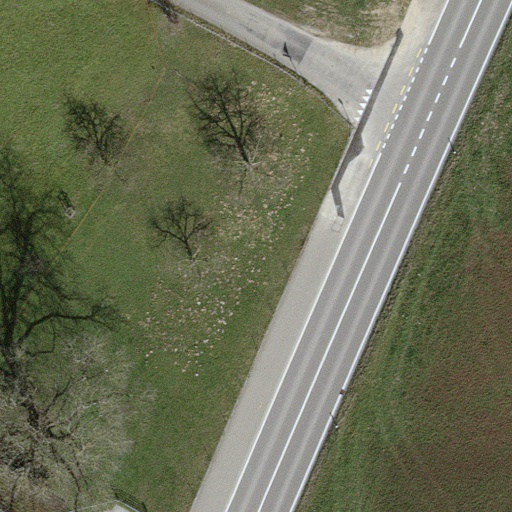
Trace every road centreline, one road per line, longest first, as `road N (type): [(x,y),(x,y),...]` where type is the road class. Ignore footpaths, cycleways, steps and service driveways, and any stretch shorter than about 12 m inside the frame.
road 1 (secondary): [(257,511),(426,111)]
road 2 (residential): [(426,111),(199,0)]
road 3 (secondary): [(426,111),(476,0)]
